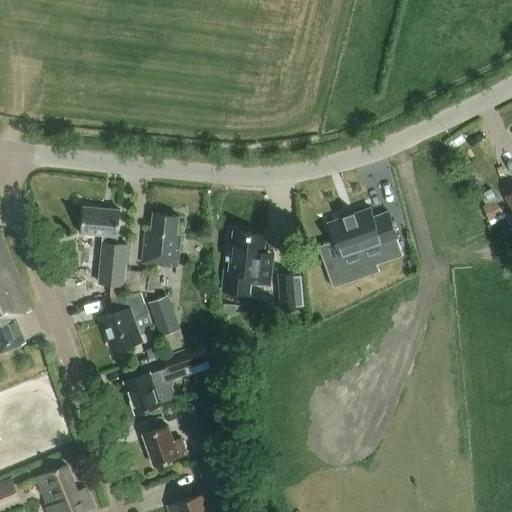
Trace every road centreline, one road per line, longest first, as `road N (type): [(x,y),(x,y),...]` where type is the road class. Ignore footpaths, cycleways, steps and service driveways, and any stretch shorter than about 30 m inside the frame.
road 1 (residential): [(0,148),(238,175),(296,174),(353,160),(511,87)]
road 2 (residential): [(118,511),(0,181)]
